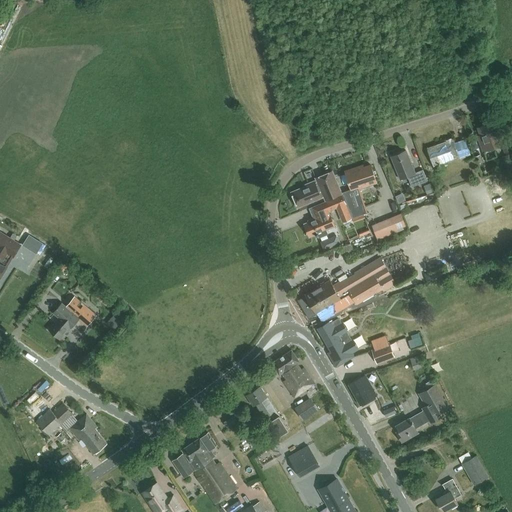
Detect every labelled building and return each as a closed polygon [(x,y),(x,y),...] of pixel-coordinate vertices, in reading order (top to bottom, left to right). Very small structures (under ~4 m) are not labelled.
[(482,151),(501,145),(500,142),(493,122),(477,127),(480,136),(477,137),(481,148),(482,151)] [(455,144),(453,139),(428,148),(433,165),(459,156),(459,157),(469,154),(465,141),(455,144)] [(501,143),(505,156),(503,156),(507,168),(511,166),(511,149),(509,141),(501,143)] [(415,173),(408,155),(405,150),(391,155),(400,179),(408,176),(412,186),(427,180),(422,169),(415,173)] [(474,156),(476,163),(482,161),(480,154),(474,156)] [(360,169),(360,167),(345,172),(351,189),(358,187),(358,189),(377,183),(371,166),(360,169)] [(325,200),(342,194),(333,171),(316,178),(317,181),(291,192),(297,207),(324,196),(325,200)] [(427,194),(434,191),(430,183),(423,185),(427,194)] [(356,202),(352,191),(345,193),(353,217),(363,213),(359,201),(356,202)] [(399,203),(406,200),(403,193),(396,196),(399,203)] [(342,195),(310,208),(314,219),(305,223),(310,235),(317,232),(319,237),(327,234),(325,229),(334,225),(328,210),(337,207),(342,221),(351,217),(342,195)] [(402,214),(410,211),(406,202),(399,206),(402,214)] [(378,239),(391,234),(405,228),(406,228),(401,215),(386,221),(372,226),(378,239)] [(406,221),(410,234),(420,231),(416,218),(406,221)] [(0,232),(0,276),(6,267),(1,263),(7,253),(12,257),(20,245),(14,241),(17,235),(13,232),(9,238),(0,232)] [(341,243),(337,235),(320,241),(324,250),(341,243)] [(344,253),(352,250),(349,243),(341,246),(344,253)] [(361,284),(349,291),(357,305),(381,290),(382,292),(397,284),(380,256),(354,272),(355,273),(361,284)] [(50,257),(44,266),(47,268),(53,259),(50,257)] [(424,274),(427,282),(445,275),(442,268),(441,268),(424,274)] [(329,280),(305,294),(306,295),(316,314),(317,314),(324,310),(328,318),(334,316),(338,314),(348,311),(345,305),(350,302),(345,293),(349,291),(361,284),(355,273),(340,282),(339,281),(332,285),(329,280)] [(85,280),(80,286),(89,293),(93,287),(85,280)] [(316,314),(306,295),(298,300),(308,318),(316,314)] [(96,315),(75,297),(66,307),(62,303),(54,312),(60,317),(49,330),(59,339),(70,328),(71,329),(80,320),(87,326),(96,315)] [(340,322),(338,318),(330,323),(328,321),(317,328),(330,351),(328,352),(336,366),(354,356),(352,352),(357,348),(351,338),(350,339),(346,332),(347,331),(341,321),(340,322)] [(409,340),(412,348),(423,344),(421,336),(409,340)] [(372,350),(377,364),(396,357),(390,343),(372,350)] [(284,382),(295,397),(315,383),(305,368),(302,370),(297,363),(300,362),(292,350),(272,363),(280,375),(283,373),(287,380),(284,382)] [(414,369),(424,367),(420,354),(410,358),(414,369)] [(362,405),(367,402),(366,401),(376,395),(364,375),(348,384),(360,404),(361,404),(362,405)] [(436,384),(420,394),(427,406),(423,408),(425,411),(432,423),(439,419),(442,417),(439,412),(449,406),(436,384)] [(288,429),(260,386),(246,395),(254,406),(256,405),(272,431),(274,430),(278,436),(288,429)] [(62,428),(60,426),(73,414),(63,404),(53,413),(50,409),(45,405),(33,416),(37,420),(36,421),(43,428),(41,430),(49,439),(51,437),(51,438),(62,428)] [(307,409),(303,404),(296,409),(303,419),(318,409),(315,404),(307,409)] [(386,416),(396,412),(393,406),(383,410),(386,416)] [(107,442),(95,428),(97,426),(86,413),(69,427),(79,440),(82,438),(93,453),(100,448),(103,448),(106,445),(106,443),(107,442)] [(411,435),(418,432),(415,428),(424,424),(419,415),(410,420),(409,418),(396,425),(399,431),(397,432),(403,442),(412,437),(411,435)] [(236,489),(209,449),(216,444),(207,432),(182,450),(184,453),(173,461),(184,476),(193,470),(216,503),(236,489)] [(65,438),(60,433),(56,437),(61,442),(65,438)] [(318,464),(308,446),(289,457),(299,475),(318,464)] [(474,484),(487,476),(476,456),(462,464),(474,484)] [(246,480),(255,475),(252,470),(243,476),(246,480)] [(453,508),(458,506),(454,498),(461,494),(452,478),(443,484),(447,492),(437,498),(444,511),(452,506),(453,508)] [(342,493),(334,480),(319,489),(332,511),(338,511),(341,511),(351,511),(354,510),(344,492),(342,493)] [(167,498),(157,483),(142,493),(155,511),(158,511),(164,509),(166,511),(177,511),(183,508),(173,494),(167,498)] [(252,503),(239,511),(263,511),(266,511),(260,502),(254,506),(252,503)]
